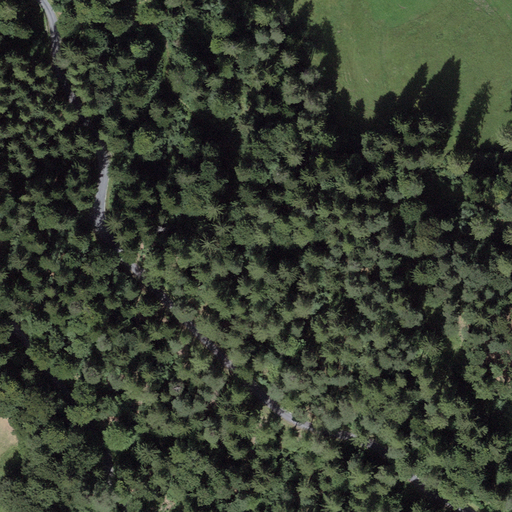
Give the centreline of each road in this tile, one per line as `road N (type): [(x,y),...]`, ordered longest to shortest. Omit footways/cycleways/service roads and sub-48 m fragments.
road 1 (track): [(468,511),(358,438),(286,414),(181,324),(134,268),(111,239),(95,138),(61,74),(45,0)]
road 2 (track): [(115,0),(138,11),(163,44),(168,91),(232,148),(246,202),(281,247),(392,337),(465,353),(511,388)]
road 3 (track): [(135,511),(108,477),(87,422),(0,306)]
